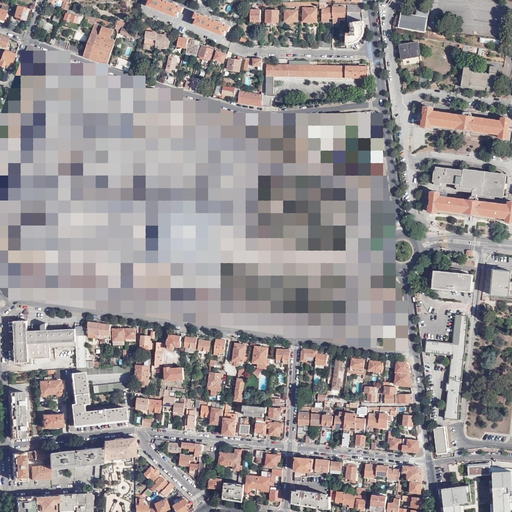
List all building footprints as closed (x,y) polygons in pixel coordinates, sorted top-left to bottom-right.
[(71,0),(49,0),(49,1),(57,4),(58,0),(61,0),(65,1),(62,8),(68,10),(68,9),(71,0)] [(184,8),(164,0),(149,0),(147,5),(176,17),(179,12),(182,13),(184,8)] [(328,18),(334,18),(334,4),(333,4),(333,8),(328,8),(328,5),(327,5),(327,2),(320,1),(320,5),(320,8),(323,8),(323,20),(328,20),(328,18)] [(15,4),(14,6),(18,7),(14,17),(25,20),(29,9),(18,5),(15,4)] [(334,18),(334,22),(341,23),(341,18),(346,18),(346,7),(338,7),(338,4),(334,4),(334,18)] [(347,11),(362,12),(361,5),(348,4),(347,11)] [(317,22),(317,8),(304,7),(303,21),(317,22)] [(416,15),(428,17),(429,9),(417,7),(416,15)] [(68,9),(68,10),(64,19),(79,24),(82,15),(79,14),(79,13),(68,9)] [(261,21),(261,9),(251,9),(251,10),(249,10),(249,19),(251,19),(251,21),(261,21)] [(298,21),(298,10),(286,9),(285,20),(289,21),(289,22),(294,22),(294,21),(298,21)] [(278,22),(279,10),(266,10),(266,22),(266,25),(277,25),(278,22)] [(425,32),(428,17),(416,15),(401,12),(398,27),(425,32)] [(229,31),(231,26),(195,13),(194,17),(196,18),(194,24),(224,36),(226,30),(229,31)] [(59,24),(62,18),(55,15),(53,21),(59,24)] [(89,16),(88,20),(87,23),(94,25),(94,24),(95,22),(96,17),(92,16),(91,17),(89,16)] [(115,28),(117,24),(116,24),(96,17),(95,22),(115,28)] [(347,33),(347,43),(355,43),(357,42),(364,34),(364,31),(363,21),(352,23),(352,26),(349,26),(349,30),(352,30),(352,32),(352,31),(351,33),(347,33)] [(86,49),(84,56),(108,64),(115,41),(110,39),(113,30),(104,27),(94,24),(94,25),(86,49)] [(115,28),(117,28),(121,30),(120,34),(135,39),(137,31),(126,27),(117,24),(115,28)] [(150,44),(155,45),(157,34),(157,32),(146,31),(144,48),(149,49),(150,44)] [(157,34),(155,45),(159,45),(159,48),(165,48),(165,46),(169,47),(170,33),(165,33),(165,34),(157,34)] [(9,38),(0,35),(0,45),(5,47),(9,38)] [(177,46),(186,48),(188,38),(179,36),(177,46)] [(53,43),(52,44),(66,49),(68,43),(55,38),(54,39),(53,43)] [(199,44),(199,41),(192,39),(191,43),(189,42),(186,52),(197,54),(199,45),(199,44)] [(400,45),(402,58),(419,55),(418,42),(400,45)] [(70,43),(67,50),(84,56),(86,49),(70,43)] [(211,53),(213,49),(203,45),(199,56),(209,60),(211,55),(212,55),(212,54),(211,53)] [(469,53),(470,47),(460,45),(459,47),(462,47),(461,51),(463,51),(463,52),(469,53)] [(0,60),(0,65),(9,70),(15,54),(4,50),(0,60)] [(224,62),(226,54),(217,51),(214,59),(224,62)] [(233,52),(229,51),(228,54),(226,58),(229,59),(228,69),(240,71),(241,60),(242,56),(238,54),(237,59),(230,58),(233,52)] [(169,53),(165,70),(171,72),(172,69),(174,70),(177,58),(174,57),(175,55),(169,53)] [(237,227),(248,145),(159,133),(161,124),(140,121),(138,130),(65,120),(73,97),(74,94),(88,96),(88,99),(126,104),(126,101),(148,104),(149,98),(158,99),(156,108),(181,112),(182,102),(168,100),(169,97),(113,80),(96,74),(94,77),(83,73),(83,71),(83,69),(82,67),(73,63),(68,61),(62,60),(55,58),(48,58),(40,58),(35,89),(42,90),(1,195),(47,201),(44,224),(0,218),(0,260),(11,278),(38,281),(43,247),(60,249),(55,284),(101,290),(106,255),(123,257),(118,292),(164,299),(170,254),(178,255),(175,275),(184,276),(181,301),(208,305),(219,225),(237,227)] [(262,58),(252,58),(252,59),(253,59),(253,65),(259,65),(259,69),(262,69),(262,58)] [(289,64),(267,64),(266,75),(266,95),(274,95),(274,76),(368,78),(368,67),(316,65),(317,61),(290,60),(289,64)] [(474,70),(475,66),(465,65),(461,86),(470,87),(470,83),(487,86),(486,90),(493,91),(497,68),(490,67),(489,73),(474,70)] [(427,84),(428,76),(420,74),(419,82),(427,84)] [(223,85),(220,98),(226,100),(227,94),(238,96),(239,89),(223,85)] [(240,91),(238,102),(262,106),(262,95),(240,91)] [(430,127),(463,131),(466,132),(500,137),(499,137),(507,138),(508,132),(507,132),(508,124),(509,124),(510,118),(502,117),(502,121),(475,117),(471,116),(472,114),(471,112),(464,111),(463,112),(463,115),(459,114),(459,115),(432,111),(433,107),(425,106),(424,112),(425,112),(424,120),(423,119),(422,126),(430,127)] [(336,113),(337,120),(354,119),(355,129),(367,129),(367,136),(381,135),(379,110),(336,113)] [(477,192),(502,195),(505,175),(436,166),(436,170),(435,170),(433,180),(435,180),(435,184),(441,184),(441,181),(456,183),(456,186),(458,186),(457,189),(473,191),(472,196),(477,197),(477,192)] [(437,212),(470,216),(473,216),(507,221),(511,221),(511,201),(509,201),(509,205),(482,202),(482,201),(478,201),(479,198),(477,197),(472,196),(471,196),(470,197),(469,200),(466,199),(466,200),(447,197),(439,196),(439,192),(432,191),(431,198),(432,198),(431,205),(430,205),(429,211),(437,212)] [(511,281),(510,281),(511,271),(494,270),(492,295),(509,297),(509,296),(511,296),(511,281)] [(472,291),(474,274),(435,271),(433,287),(472,291)] [(380,303),(382,318),(402,316),(400,300),(380,303)] [(427,341),(426,352),(452,355),(446,410),(445,410),(445,417),(458,419),(459,411),(458,411),(464,356),(465,356),(466,344),(465,344),(468,316),(456,315),(453,344),(427,341)] [(86,361),(85,326),(75,326),(75,328),(47,330),(46,323),(43,324),(42,325),(42,328),(40,328),(40,330),(28,331),(27,320),(15,320),(16,362),(31,362),(31,358),(50,357),(50,347),(76,346),(77,367),(86,366),(86,361)] [(100,338),(100,322),(93,321),(93,322),(89,322),(89,337),(100,338)] [(103,322),(100,322),(100,338),(111,339),(111,325),(103,323),(103,322)] [(359,323),(357,343),(373,345),(375,325),(359,323)] [(125,344),(124,328),(113,328),(113,344),(125,344)] [(136,341),(136,329),(126,328),(126,341),(136,341)] [(182,340),(182,336),(170,334),(168,349),(174,350),(175,346),(181,347),(182,342),(182,340)] [(150,336),(141,335),(140,343),(140,349),(149,349),(149,345),(150,344),(150,336)] [(193,353),(196,353),(197,338),(186,336),(185,346),(186,346),(185,351),(193,352),(193,353)] [(224,355),(226,340),(216,338),(214,354),(224,355)] [(210,351),(211,341),(200,339),(198,349),(199,349),(199,353),(207,354),(208,351),(210,351)] [(243,344),(243,340),(239,340),(239,343),(236,343),(233,359),(235,360),(234,365),(239,366),(239,360),(244,361),(247,345),(243,344)] [(153,365),(152,374),(154,374),(154,371),(160,371),(160,363),(163,363),(164,352),(162,352),(163,343),(157,342),(155,365),(153,365)] [(266,345),(267,343),(258,342),(258,344),(261,345),(261,346),(255,346),(253,362),(258,363),(258,365),(266,366),(266,364),(269,365),(270,358),(267,358),(269,348),(264,347),(264,345),(266,345)] [(302,351),(301,361),(307,361),(307,359),(307,355),(314,355),(317,356),(317,353),(315,353),(316,350),(304,348),(302,351)] [(289,363),(290,350),(277,349),(276,362),(289,363)] [(324,351),(316,350),(315,353),(317,353),(317,356),(315,367),(319,368),(319,369),(326,370),(328,355),(324,354),(324,351)] [(363,374),(364,369),(365,360),(361,359),(361,356),(350,355),(350,358),(353,359),(351,367),(348,367),(348,372),(355,373),(356,371),(359,371),(359,374),(363,374)] [(378,362),(379,359),(368,357),(368,359),(367,361),(370,362),(369,370),(373,371),(374,370),(374,374),(380,375),(381,371),(382,371),(383,363),(378,362)] [(148,387),(151,359),(145,359),(144,361),(142,361),(142,365),(141,365),(141,362),(137,362),(136,374),(138,374),(137,379),(139,380),(138,387),(142,388),(143,386),(148,387)] [(335,369),(330,368),(329,373),(339,374),(340,370),(341,370),(341,367),(343,367),(344,361),(343,359),(337,359),(336,360),(335,369)] [(411,386),(409,374),(408,365),(406,362),(387,360),(386,366),(396,368),(396,372),(395,384),(411,386)] [(131,366),(126,366),(114,366),(100,367),(86,368),(86,367),(72,368),(76,404),(72,405),(74,425),(89,423),(116,421),(126,419),(124,407),(83,412),(83,406),(85,406),(85,405),(85,403),(88,403),(86,384),(87,384),(87,382),(87,381),(85,381),(85,374),(132,372),(131,366)] [(184,379),(183,367),(171,368),(171,367),(165,367),(166,380),(184,379)] [(212,372),(212,367),(209,367),(209,371),(210,372),(208,386),(209,386),(209,388),(211,389),(211,394),(216,394),(217,389),(221,390),(222,386),(220,385),(221,373),(212,372)] [(246,375),(247,369),(239,368),(238,378),(244,379),(245,375),(246,375)] [(339,374),(329,373),(329,377),(334,378),(332,388),(340,389),(341,382),(339,382),(340,378),(339,378),(339,374)] [(61,394),(60,380),(52,381),(52,378),(48,378),(48,381),(40,382),(41,394),(42,396),(45,396),(45,398),(47,399),(56,399),(58,397),(58,395),(60,395),(61,394)] [(241,403),(241,400),(244,379),(238,378),(235,399),(234,402),(241,403)] [(94,392),(124,389),(124,383),(93,385),(94,392)] [(374,394),(375,387),(365,386),(364,392),(368,392),(367,401),(375,401),(376,394),(374,394)] [(170,406),(174,407),(175,403),(175,397),(166,396),(166,395),(167,394),(167,390),(165,390),(164,396),(164,398),(163,406),(166,406),(166,408),(170,408),(170,406)] [(12,438),(26,437),(24,391),(9,392),(12,438)] [(174,407),(174,414),(183,415),(184,406),(188,407),(188,405),(188,399),(185,398),(185,392),(182,391),(182,403),(175,403),(174,407)] [(384,403),(393,403),(393,393),(385,393),(384,403)] [(412,403),(412,393),(395,394),(395,403),(412,403)] [(138,398),(137,408),(141,408),(141,411),(143,411),(143,414),(148,414),(150,399),(142,399),(142,398),(138,398)] [(161,412),(162,400),(150,399),(149,414),(154,415),(154,412),(161,412)] [(225,408),(225,403),(223,403),(212,402),(212,404),(212,407),(211,417),(210,424),(220,425),(220,422),(222,422),(223,408),(225,408)] [(223,434),(235,435),(237,414),(226,413),(227,412),(228,408),(229,408),(229,404),(226,404),(223,434)] [(266,412),(266,407),(247,405),(243,404),(243,410),(245,411),(244,414),(263,416),(263,412),(266,412)] [(44,415),(44,406),(37,406),(37,415),(43,415),(43,427),(62,426),(62,414),(53,414),(53,413),(50,413),(50,414),(44,415)] [(201,415),(211,417),(212,407),(202,406),(201,415)] [(273,419),(278,419),(278,413),(281,413),(281,408),(270,407),(270,410),(267,410),(267,413),(269,413),(269,416),(273,417),(273,419)] [(322,424),(332,425),(333,416),(332,415),(333,413),(329,413),(329,407),(324,407),(324,411),(322,424)] [(397,407),(380,407),(380,410),(380,414),(378,427),(383,428),(383,423),(387,424),(388,416),(388,414),(384,413),(384,412),(385,412),(385,409),(391,410),(391,415),(396,415),(396,413),(397,407)] [(186,415),(185,425),(195,426),(197,411),(190,410),(189,415),(186,415)] [(378,427),(380,414),(375,413),(375,410),(374,410),(374,413),(370,413),(368,425),(373,425),(372,427),(378,428),(378,427)] [(344,429),(346,413),(345,412),(340,411),(339,416),(336,415),(335,426),(333,425),(333,430),(334,431),(334,429),(344,429)] [(298,413),(298,424),(309,425),(310,414),(298,413)] [(315,425),(318,425),(321,425),(322,414),(312,413),(311,425),(315,425)] [(357,416),(357,414),(346,413),(344,429),(344,432),(349,432),(349,426),(354,426),(353,430),(355,430),(356,426),(357,416)] [(409,415),(403,415),(402,424),(412,425),(413,416),(409,415)] [(358,416),(357,416),(356,426),(365,427),(366,418),(361,418),(358,418),(358,416)] [(267,426),(268,420),(267,420),(266,424),(257,423),(256,431),(255,431),(254,437),(258,437),(258,431),(261,431),(261,434),(265,434),(267,426)] [(272,423),(272,420),(268,420),(267,426),(267,427),(269,427),(269,429),(270,429),(269,434),(270,434),(280,435),(280,430),(283,431),(283,424),(282,424),(282,422),(275,421),(275,423),(272,423)] [(239,433),(249,434),(250,425),(248,425),(240,424),(239,433)] [(448,452),(445,427),(435,428),(438,453),(448,452)] [(366,436),(366,432),(364,432),(364,436),(357,435),(356,444),(364,445),(365,436),(366,436)] [(135,437),(103,441),(103,447),(102,460),(111,459),(129,457),(135,456),(135,449),(135,437)] [(393,438),(389,437),(388,443),(391,443),(390,448),(401,449),(401,441),(403,441),(404,439),(401,438),(401,439),(393,439),(393,438)] [(419,447),(418,440),(404,439),(403,441),(403,442),(408,442),(408,445),(403,445),(403,451),(416,452),(419,449),(419,447)] [(168,451),(181,452),(182,442),(178,442),(178,443),(169,442),(168,446),(168,451)] [(196,444),(182,442),(181,447),(190,448),(190,451),(195,452),(196,444)] [(198,474),(197,482),(202,487),(203,479),(204,473),(205,467),(206,459),(206,451),(207,445),(201,444),(200,456),(199,461),(198,474)] [(83,464),(94,463),(94,462),(95,462),(96,466),(95,466),(94,476),(101,476),(101,475),(102,460),(103,447),(94,448),(94,449),(84,450),(84,449),(76,450),(75,476),(81,476),(82,467),(83,464)] [(234,469),(242,470),(243,465),(240,465),(241,455),(244,455),(245,449),(242,448),(241,450),(236,449),(235,454),(220,452),(219,464),(234,466),(234,469)] [(49,449),(27,452),(28,458),(49,456),(49,453),(49,449)] [(67,465),(68,465),(69,469),(68,469),(68,477),(75,476),(76,450),(66,451),(66,452),(57,453),(57,452),(49,453),(49,456),(50,466),(51,478),(58,477),(57,467),(67,466),(67,465)] [(206,451),(206,459),(219,460),(220,453),(206,451)] [(26,479),(24,452),(12,453),(14,480),(26,479)] [(180,456),(179,464),(188,465),(188,469),(189,469),(190,464),(190,460),(194,461),(194,455),(190,454),(190,457),(180,456)] [(273,469),(282,469),(282,467),(277,466),(277,465),(278,465),(278,462),(280,462),(281,455),(267,454),(265,466),(272,466),(272,469),(273,469)] [(314,459),(297,457),(296,457),(295,476),(300,476),(301,470),(301,471),(306,472),(306,471),(312,472),(314,459)] [(329,472),(330,461),(317,459),(316,470),(319,471),(319,472),(321,472),(321,471),(323,471),(323,474),(324,474),(324,472),(329,472)] [(189,473),(198,474),(199,461),(197,461),(197,465),(193,464),(194,461),(190,460),(190,464),(189,473)] [(342,463),(332,461),(330,473),(341,474),(342,463)] [(376,465),(366,464),(365,477),(371,478),(376,478),(377,475),(378,465),(378,463),(376,463),(376,465)] [(349,466),(349,464),(348,464),(347,468),(346,468),(346,471),(347,471),(346,479),(351,479),(351,482),(356,482),(356,479),(356,476),(357,465),(356,465),(356,467),(349,466)] [(389,466),(378,465),(377,475),(388,476),(389,468),(389,466)] [(401,465),(399,465),(399,467),(398,467),(398,470),(389,468),(388,476),(388,478),(400,479),(400,476),(401,465)] [(490,465),(469,466),(469,476),(491,475),(490,465)] [(31,467),(32,479),(51,479),(50,466),(31,467)] [(156,472),(153,469),(150,466),(143,473),(151,481),(155,478),(156,479),(159,476),(157,474),(158,474),(156,472)] [(419,467),(404,466),(404,472),(408,473),(408,480),(411,481),(422,482),(422,470),(419,467)] [(272,474),(270,486),(274,486),(274,480),(276,480),(276,475),(282,475),(282,469),(273,469),(272,474)] [(259,476),(257,490),(269,491),(270,478),(267,477),(267,472),(262,471),(262,477),(259,476)] [(511,471),(493,472),(495,511),(510,511),(510,508),(509,487),(511,486),(511,471)] [(226,472),(224,497),(243,500),(246,474),(242,473),(239,473),(237,485),(231,484),(232,472),(226,472)] [(250,489),(257,490),(259,476),(247,475),(245,491),(246,492),(249,492),(250,491),(250,489)] [(209,487),(221,488),(222,479),(217,478),(217,477),(213,476),(213,477),(210,477),(209,487)] [(155,488),(164,480),(160,477),(154,482),(155,483),(150,488),(153,491),(155,488)] [(167,483),(164,480),(155,488),(158,491),(160,488),(161,490),(166,485),(165,484),(167,483)] [(423,482),(422,482),(411,481),(411,485),(410,485),(409,488),(410,488),(410,492),(416,493),(416,494),(420,495),(425,496),(423,482)] [(174,486),(170,482),(159,493),(160,494),(161,493),(164,496),(174,486)] [(451,487),(440,489),(442,511),(464,511),(464,507),(463,503),(472,502),(470,485),(458,486),(451,487)] [(331,487),(331,496),(331,499),(336,500),(336,501),(344,502),(345,492),(338,491),(338,488),(331,487)] [(270,500),(281,500),(281,490),(279,490),(279,488),(275,488),(275,490),(271,490),(270,500)] [(299,491),(294,490),(293,502),(331,508),(331,499),(331,496),(327,496),(328,494),(299,489),(299,491)] [(356,493),(345,492),(344,502),(343,503),(351,504),(351,507),(355,508),(355,502),(356,494),(356,493)] [(76,510),(75,494),(60,495),(61,510),(76,510)] [(90,511),(92,494),(75,494),(76,510),(76,511),(90,511)] [(360,510),(365,510),(366,495),(356,494),(355,502),(357,502),(356,507),(361,507),(360,510)] [(372,494),(371,510),(385,511),(387,496),(382,496),(377,496),(377,495),(372,494)] [(60,495),(38,496),(39,511),(61,510),(60,495)] [(38,496),(16,497),(17,511),(32,511),(39,511),(38,496)] [(424,509),(424,498),(413,496),(411,507),(424,509)] [(139,498),(135,497),(146,511),(154,511),(153,508),(149,508),(149,504),(144,505),(144,498),(143,498),(139,498)] [(171,503),(170,504),(174,511),(183,511),(188,509),(184,504),(186,502),(183,498),(172,504),(171,503)] [(398,511),(399,508),(400,500),(400,499),(396,498),(395,504),(388,503),(387,511),(391,511),(391,510),(394,511),(393,511),(398,511)] [(165,499),(153,503),(153,505),(154,505),(155,507),(157,511),(169,508),(165,499)]
